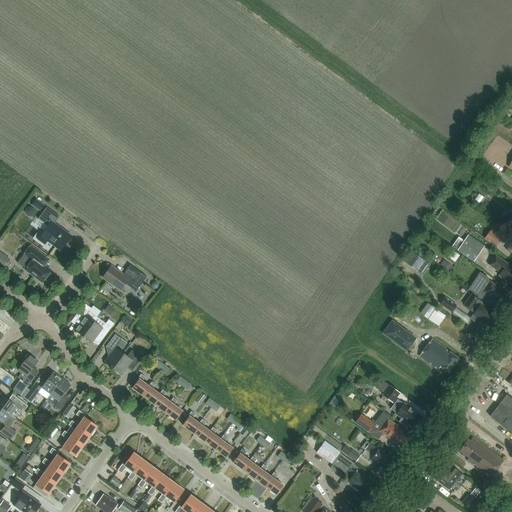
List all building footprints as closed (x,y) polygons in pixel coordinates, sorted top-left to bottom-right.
[(40,210),(44,205),(35,199),(32,204),(40,210)] [(30,207),(27,208),(25,211),(26,213),(30,217),(33,216),(35,213),(35,210),(30,207)] [(37,219),(47,226),(37,240),(44,245),(47,241),(60,251),(71,236),(54,224),(59,217),(46,207),(37,219)] [(490,230),(484,239),(495,247),(502,238),(490,230)] [(481,252),(458,237),(452,247),(474,262),(481,252)] [(17,263),(26,269),(25,270),(42,282),(50,271),(45,266),(50,260),(31,245),(24,255),(18,263),(17,263)] [(409,251),(402,262),(419,273),(426,262),(409,251)] [(429,257),(434,261),(438,256),(432,252),(429,257)] [(511,267),(500,260),(494,256),(488,265),(501,273),(499,275),(511,284),(511,267)] [(449,272),(452,266),(443,260),(439,265),(449,272)] [(108,286),(111,288),(114,288),(115,286),(120,290),(125,284),(132,289),(139,280),(127,271),(124,276),(110,267),(102,277),(108,282),(108,283),(108,286)] [(507,293),(490,282),(481,276),(474,286),(471,285),(468,289),(477,296),(482,290),(484,291),(482,293),(492,299),(494,299),(499,303),(502,299),(504,299),(507,293)] [(475,312),(473,315),(470,319),(477,324),(480,320),(487,324),(494,313),(481,304),(482,303),(471,295),(465,305),(471,310),(472,309),(475,312)] [(444,297),(439,305),(451,313),(456,305),(444,297)] [(136,300),(128,310),(135,314),(142,304),(136,300)] [(97,317),(89,311),(91,309),(84,304),(76,315),(82,320),(74,331),(82,337),(94,321),(97,317)] [(109,304),(104,311),(109,314),(114,308),(109,304)] [(128,327),(132,321),(126,316),(121,322),(128,327)] [(97,317),(94,321),(82,337),(91,343),(99,332),(105,336),(114,324),(108,320),(105,323),(97,317)] [(416,339),(392,321),(383,334),(407,352),(416,339)] [(127,343),(121,339),(115,334),(105,347),(112,352),(104,363),(112,369),(123,354),(120,352),(127,343)] [(432,340),(420,357),(438,370),(441,367),(449,373),(459,359),(432,340)] [(123,354),(112,369),(121,375),(128,366),(133,369),(141,358),(131,350),(127,356),(123,354)] [(18,378),(20,379),(12,389),(20,395),(26,388),(27,386),(34,376),(29,373),(38,361),(27,354),(24,359),(25,359),(17,370),(22,374),(18,378)] [(158,361),(154,366),(160,370),(163,365),(158,361)] [(163,365),(160,370),(166,374),(169,369),(163,365)] [(50,394),(61,379),(52,372),(41,388),(50,394)] [(150,387),(148,386),(142,381),(145,377),(141,374),(138,378),(139,379),(132,388),(143,396),(150,387)] [(179,377),(176,382),(181,386),(185,381),(179,377)] [(61,379),(50,394),(59,401),(62,397),(70,385),(61,379)] [(191,385),(185,381),(181,386),(187,390),(191,385)] [(152,382),(148,386),(150,387),(143,396),(154,404),(160,395),(159,394),(152,389),(156,385),(152,382)] [(41,388),(38,386),(35,384),(25,398),(30,402),(38,391),(41,388)] [(382,395),(392,403),(399,393),(389,385),(382,395)] [(20,395),(19,397),(23,399),(29,390),(26,388),(20,395)] [(162,390),(159,394),(160,395),(154,404),(165,412),(171,403),(170,402),(163,397),(166,393),(162,390)] [(206,397),(200,393),(194,401),(200,405),(206,397)] [(0,394),(0,407),(9,415),(9,414),(15,419),(21,410),(23,412),(27,406),(17,398),(13,404),(0,394)] [(511,398),(507,395),(491,418),(511,433),(511,398)] [(67,400),(62,397),(59,401),(54,407),(59,411),(67,400)] [(173,398),(170,402),(171,403),(165,412),(175,420),(182,411),(174,405),(177,401),(173,398)] [(205,403),(210,407),(214,402),(208,398),(205,403)] [(393,406),(391,409),(396,413),(396,414),(401,418),(398,422),(407,428),(410,424),(415,428),(422,417),(403,403),(402,405),(397,401),(393,406)] [(220,406),(214,402),(210,407),(216,411),(220,406)] [(75,409),(69,404),(62,413),(68,418),(75,409)] [(9,414),(9,415),(0,407),(0,421),(5,425),(0,432),(11,440),(16,432),(9,427),(15,419),(9,414)] [(82,419),(78,425),(76,427),(89,436),(97,426),(84,417),(85,415),(79,410),(76,415),(82,419)] [(359,417),(355,423),(378,440),(383,434),(397,444),(399,442),(402,445),(408,437),(402,433),(404,431),(388,419),(390,416),(383,411),(375,421),(372,420),(371,422),(361,415),(359,417)] [(200,424),(199,423),(192,418),(195,414),(191,412),(188,416),(189,417),(182,425),(193,433),(200,424)] [(230,414),(226,418),(232,422),(235,418),(230,414)] [(232,422),(237,426),(241,422),(235,418),(232,422)] [(202,419),(199,423),(200,424),(193,433),(204,441),(211,432),(210,431),(203,426),(206,422),(202,419)] [(75,429),(70,435),(69,437),(82,446),(89,436),(76,427),(78,425),(71,421),(68,425),(75,429)] [(245,438),(251,430),(245,425),(239,433),(245,438)] [(212,427),(210,431),(211,432),(204,441),(215,449),(221,440),(220,439),(214,434),(217,430),(212,427)] [(69,437),(70,435),(64,431),(61,435),(67,440),(62,448),(74,457),(82,446),(69,437)] [(223,435),(220,439),(221,440),(215,449),(226,457),(232,448),(224,442),(227,438),(223,435)] [(258,436),(255,441),(261,445),(264,440),(258,436)] [(267,436),(264,440),(261,445),(266,449),(273,440),(267,436)] [(475,468),(491,479),(504,461),(473,439),(470,443),(467,442),(460,452),(470,459),(468,461),(476,467),(475,468)] [(317,452),(332,463),(329,466),(349,481),(348,482),(366,495),(373,485),(355,472),(351,469),(354,464),(339,453),(340,452),(325,441),(317,452)] [(378,450),(369,444),(365,449),(374,455),(370,460),(384,470),(392,458),(379,449),(378,450)] [(355,461),(360,456),(345,445),(341,451),(355,461)] [(28,446),(25,451),(31,455),(34,451),(28,446)] [(55,457),(51,463),(50,465),(62,474),(70,463),(57,454),(58,453),(52,448),(49,452),(55,457)] [(250,462),(249,461),(243,456),(246,452),(242,449),(238,453),(239,454),(233,463),(244,471),(250,462)] [(276,457),(282,460),(286,455),(280,451),(276,457)] [(133,472),(143,460),(132,452),(123,465),(122,463),(117,470),(121,473),(126,466),(132,471),(133,472)] [(287,452),(286,455),(282,460),(288,464),(293,456),(287,452)] [(25,462),(29,457),(24,454),(20,459),(25,462)] [(252,457),(249,461),(250,462),(244,471),(254,479),(261,470),(260,469),(253,464),(256,460),(252,457)] [(48,467),(44,473),(42,475),(55,484),(62,474),(50,465),(51,463),(44,458),(41,463),(48,467)] [(133,472),(132,471),(127,478),(131,481),(136,474),(142,478),(144,480),(153,467),(143,460),(133,472)] [(263,465),(260,469),(261,470),(254,479),(265,487),(272,478),(271,477),(264,472),(267,467),(263,465)] [(435,477),(450,490),(462,475),(452,466),(449,470),(444,466),(435,477)] [(144,480),(142,478),(137,485),(141,488),(146,481),(151,486),(154,487),(163,475),(153,467),(144,480)] [(42,475),(44,473),(37,469),(34,473),(41,477),(35,486),(48,495),(55,484),(42,475)] [(24,471),(18,478),(27,485),(33,478),(24,471)] [(274,473),(271,477),(272,478),(265,487),(276,495),(283,486),(275,480),(278,476),(274,473)] [(154,487),(151,486),(147,492),(151,495),(156,489),(162,493),(164,495),(173,483),(163,475),(154,487)] [(113,477),(109,483),(117,489),(122,483),(113,477)] [(15,478),(11,484),(20,491),(25,485),(15,478)] [(511,490),(500,481),(495,488),(508,497),(511,492),(511,490)] [(164,495),(162,493),(157,500),(161,503),(166,496),(174,503),(183,490),(173,483),(164,495)] [(470,491),(468,494),(474,499),(481,491),(476,487),(472,493),(470,491)] [(133,500),(138,493),(133,490),(128,497),(133,500)] [(13,505),(21,511),(35,511),(41,504),(23,491),(13,505)] [(490,492),(485,498),(498,508),(502,501),(490,492)] [(103,511),(102,511),(111,511),(117,504),(103,494),(95,505),(103,511)] [(468,494),(461,503),(471,511),(473,511),(480,504),(474,499),(468,494)] [(192,511),(200,502),(190,495),(180,508),(179,506),(174,511),(180,511),(183,509),(186,511),(192,511)] [(323,511),(319,509),(322,504),(313,498),(302,511),(323,511)] [(0,506),(6,511),(9,508),(0,501),(0,506)] [(135,511),(137,511),(124,501),(123,501),(118,508),(123,511),(135,511)] [(140,511),(143,511),(148,505),(142,502),(137,510),(140,511)] [(208,511),(210,510),(200,502),(192,511),(208,511)]
